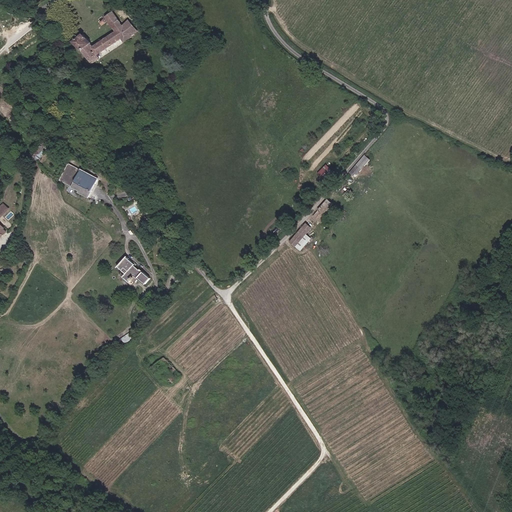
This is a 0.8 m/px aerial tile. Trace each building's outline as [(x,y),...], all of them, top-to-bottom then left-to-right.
[(94,63),(100,58),(103,55),(103,54),(103,52),(104,51),(120,38),(123,42),(136,32),(127,21),(122,25),(111,11),(105,16),(107,19),(116,30),(94,46),(91,43),(85,34),(75,42),(82,51),(83,50),(94,63)] [(39,161),(48,149),(41,144),(32,157),(39,161)] [(370,159),(365,155),(350,172),(355,177),(370,159)] [(90,197),(100,180),(70,163),(61,178),(84,192),(83,193),(90,197)] [(327,164),(317,173),(325,182),(335,172),(327,164)] [(333,204),(327,199),(314,215),(319,220),(333,204)] [(0,238),(8,230),(0,221),(0,218),(11,209),(5,203),(0,208),(0,238)] [(306,224),(291,241),(296,246),(312,228),(306,224)] [(143,269),(141,271),(135,265),(136,264),(128,257),(120,267),(127,273),(124,276),(130,282),(136,276),(147,285),(153,279),(143,269)] [(129,332),(121,339),(125,344),(133,337),(129,332)] [(163,380),(170,372),(172,374),(167,379),(173,385),(183,376),(165,357),(159,362),(152,369),(163,380)]
